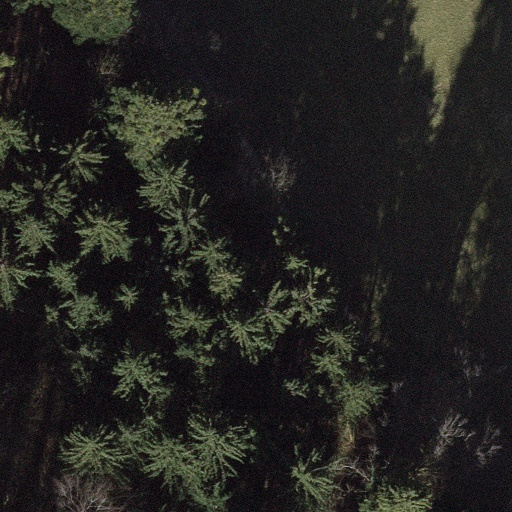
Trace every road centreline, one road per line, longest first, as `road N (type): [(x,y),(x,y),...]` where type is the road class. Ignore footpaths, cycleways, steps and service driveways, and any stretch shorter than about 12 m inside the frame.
road 1 (track): [(145,0),(414,438),(477,511)]
road 2 (track): [(0,237),(190,66)]
